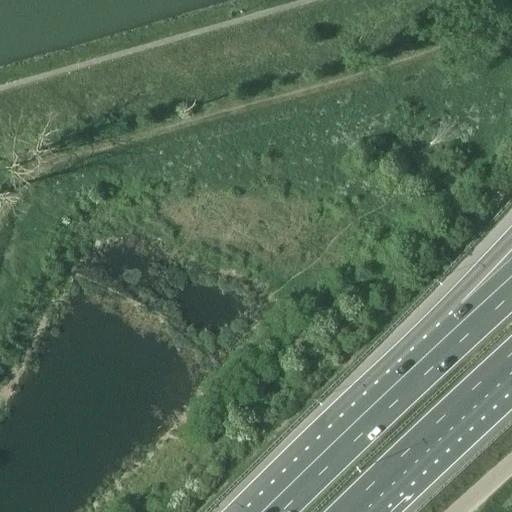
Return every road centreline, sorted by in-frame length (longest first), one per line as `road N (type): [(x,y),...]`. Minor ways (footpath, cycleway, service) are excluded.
road 1 (motorway): [(474,321),(274,511)]
road 2 (motorway): [(355,511),(511,366)]
